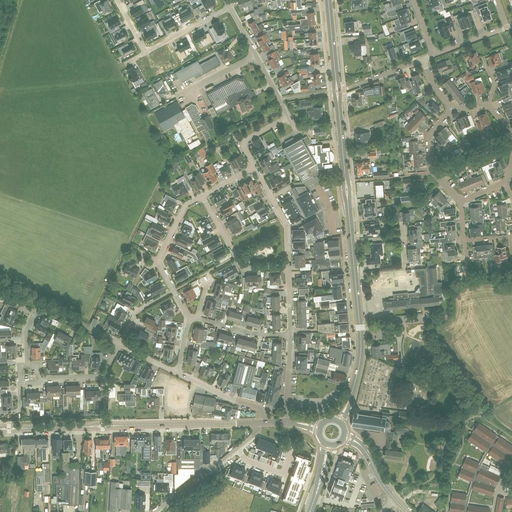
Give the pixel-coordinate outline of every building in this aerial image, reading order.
[(95,3),(97,7),(100,5),(103,11),(105,14),(107,13),(108,14),(111,12),(111,11),(106,1),(101,4),(100,0),(95,3)] [(138,6),(135,8),(131,10),(134,17),(145,11),(141,5),(144,3),(145,3),(143,0),(141,0),(136,3),(138,6)] [(216,4),(214,0),(210,0),(203,4),(205,10),(216,4)] [(247,5),(245,0),(238,0),(240,4),(239,4),(242,11),(244,10),(243,7),(247,5)] [(248,8),(255,6),(252,0),(245,0),(247,5),(248,8)] [(354,0),(352,0),(352,4),(351,4),(352,8),(353,7),(353,8),(363,7),(362,0),(354,0)] [(391,0),(392,3),(389,4),(390,6),(386,7),(387,11),(396,8),(395,5),(404,1),(403,0),(391,0)] [(444,9),(440,0),(428,0),(429,0),(428,1),(428,2),(429,4),(430,5),(430,4),(431,7),(434,6),(435,8),(437,7),(439,12),(442,11),(443,13),(446,12),(445,9),(444,9)] [(188,6),(183,9),(189,19),(191,18),(191,19),(194,17),(193,17),(194,16),(191,10),(194,8),(190,3),(188,4),(188,6)] [(481,13),(483,16),(484,21),(485,20),(486,21),(489,20),(489,19),(491,18),(490,14),(489,10),(488,10),(487,6),(483,8),(481,4),(475,7),(477,13),(480,12),(481,13)] [(397,15),(398,19),(409,15),(408,13),(409,12),(408,9),(407,9),(407,8),(397,12),(396,8),(387,11),(386,12),(388,17),(391,16),(391,14),(393,13),(394,16),(397,15)] [(188,21),(187,20),(189,19),(183,9),(175,13),(177,17),(178,19),(181,17),(184,22),(184,21),(185,22),(188,21)] [(475,24),(474,23),(472,17),(475,16),(473,10),(467,12),(468,15),(464,16),(468,27),(475,24)] [(167,18),(173,28),(178,25),(174,19),(177,17),(175,13),(174,11),(171,13),(172,15),(167,18)] [(453,16),(455,22),(459,21),(461,28),(468,26),(468,27),(464,16),(460,17),(459,14),(453,16)] [(395,32),(403,28),(402,24),(411,21),(411,20),(412,19),(411,16),(410,16),(409,15),(398,19),(400,22),(396,24),(397,26),(393,27),(395,32)] [(450,16),(446,18),(447,22),(445,23),(445,22),(443,23),(442,22),(440,23),(439,24),(440,25),(438,25),(439,30),(438,31),(439,33),(440,33),(441,33),(442,36),(449,34),(447,27),(449,27),(454,25),(450,16)] [(114,27),(118,25),(121,24),(120,23),(121,22),(119,19),(118,19),(117,17),(108,22),(110,25),(107,27),(111,33),(115,30),(114,27)] [(141,20),(137,22),(140,29),(145,26),(147,25),(148,28),(150,27),(155,25),(156,24),(154,20),(150,23),(147,17),(146,17),(141,20)] [(167,31),(173,28),(167,18),(159,22),(162,27),(165,26),(167,31)] [(248,24),(251,29),(258,25),(257,23),(260,21),(258,18),(248,24)] [(216,32),(212,34),(217,42),(223,39),(221,34),(224,32),(225,32),(224,31),(225,30),(222,25),(221,25),(219,21),(212,25),(213,27),(216,32)] [(354,30),(354,26),(357,26),(357,21),(345,23),(346,28),(345,28),(345,30),(346,30),(346,31),(354,30)] [(156,28),(155,25),(150,27),(151,30),(144,34),(145,35),(144,35),(146,38),(148,40),(157,35),(154,29),(156,28)] [(259,29),(258,25),(251,29),(254,34),(261,31),(264,29),(263,27),(259,29)] [(203,30),(200,32),(200,31),(196,33),(196,34),(193,36),(197,43),(201,41),(204,39),(207,44),(214,41),(209,32),(205,34),(203,30)] [(408,32),(407,30),(399,32),(401,35),(403,34),(406,40),(417,36),(415,30),(414,30),(408,32)] [(118,34),(116,31),(110,35),(112,39),(115,37),(118,43),(119,42),(119,43),(123,41),(122,40),(128,37),(127,35),(128,34),(126,31),(125,32),(125,31),(123,32),(118,34)] [(260,40),(258,41),(261,47),(267,43),(270,41),(266,33),(259,37),(260,40)] [(187,40),(183,42),(180,43),(177,45),(180,49),(176,52),(180,60),(187,56),(184,50),(191,47),(187,40)] [(358,44),(351,45),(351,52),(354,52),(354,56),(361,55),(361,51),(361,46),(365,46),(365,40),(358,41),(358,44)] [(419,41),(418,42),(413,44),(412,41),(404,44),(405,47),(408,46),(410,52),(422,47),(419,41)] [(270,48),(274,46),(273,44),(272,44),(269,46),(267,43),(261,47),(264,52),(270,49),(270,48)] [(125,48),(124,45),(118,48),(120,51),(123,49),(126,56),(135,51),(134,48),(135,48),(133,44),(132,45),(132,44),(129,45),(125,48)] [(393,45),(387,48),(386,45),(383,46),(385,52),(388,51),(391,58),(397,56),(393,45)] [(223,50),(218,53),(224,63),(233,58),(229,51),(225,53),(224,53),(223,50)] [(272,58),(268,60),(271,64),(278,61),(280,59),(275,51),(269,54),(272,58)] [(471,52),(462,55),(464,60),(467,59),(470,68),(467,70),(469,73),(478,70),(476,66),(475,67),(474,64),(480,62),(479,59),(478,59),(476,53),(472,54),(471,52)] [(500,63),(501,66),(508,63),(506,59),(504,60),(501,52),(489,56),(492,66),(500,63)] [(198,60),(176,72),(181,83),(195,76),(196,78),(221,65),(216,56),(200,64),(198,60)] [(281,67),(278,61),(271,64),(273,69),(274,68),(276,72),(282,69),(281,67)] [(444,74),(447,73),(453,71),(450,64),(447,66),(445,61),(437,65),(439,71),(443,70),(444,74)] [(497,68),(498,71),(496,72),(497,73),(496,73),(497,77),(498,77),(499,78),(501,77),(501,78),(509,75),(507,71),(511,68),(511,61),(508,63),(501,66),(497,68)] [(140,72),(137,74),(134,67),(127,71),(129,75),(128,76),(131,81),(132,80),(133,81),(136,79),(139,84),(145,81),(140,72)] [(285,74),(278,78),(280,82),(287,78),(286,76),(289,74),(288,71),(284,73),(285,74)] [(411,83),(413,90),(419,88),(418,85),(422,84),(420,78),(420,77),(419,74),(418,73),(415,74),(414,76),(412,76),(414,82),(411,83)] [(248,100),(251,99),(248,94),(251,93),(251,92),(243,78),(239,81),(237,77),(206,93),(213,106),(216,112),(211,114),(213,117),(239,103),(240,107),(243,113),(246,111),(252,107),(248,100)] [(411,88),(409,82),(409,80),(406,81),(404,77),(397,80),(401,89),(407,87),(408,89),(411,88)] [(511,77),(505,80),(501,81),(503,84),(499,86),(499,87),(498,87),(499,90),(501,90),(501,92),(499,93),(511,87),(511,77)] [(289,81),(287,78),(280,82),(283,87),(290,83),(290,84),(294,82),(292,79),(289,81)] [(321,83),(321,78),(313,79),(313,82),(309,83),(310,86),(315,85),(315,88),(322,88),(321,85),(321,84),(321,83)] [(162,79),(153,84),(160,97),(169,92),(162,79)] [(443,83),(447,88),(456,82),(455,80),(452,82),(449,79),(443,83)] [(300,80),(291,85),(293,89),(300,85),(300,80)] [(474,93),(477,92),(478,94),(485,91),(482,82),(477,84),(476,80),(470,83),(474,93)] [(447,88),(451,93),(457,89),(455,85),(457,83),(456,82),(447,88)] [(361,97),(367,96),(368,96),(368,94),(375,94),(375,86),(370,87),(370,88),(366,88),(366,89),(364,89),(364,91),(357,92),(357,91),(357,97),(353,97),(353,106),(362,105),(361,97)] [(502,99),(506,97),(508,100),(509,100),(511,98),(511,89),(511,88),(511,87),(499,93),(502,99)] [(460,92),(457,89),(451,93),(455,98),(466,90),(464,88),(460,92)] [(468,88),(466,90),(455,98),(459,103),(465,99),(462,95),(470,90),(468,88)] [(151,89),(140,95),(146,105),(148,103),(151,109),(159,104),(156,98),(151,89)] [(510,103),(505,105),(503,106),(503,107),(502,108),(504,111),(505,111),(505,112),(511,109),(511,98),(509,100),(510,103)] [(183,130),(181,131),(185,137),(189,135),(188,133),(194,130),(187,118),(186,118),(177,102),(155,113),(165,131),(179,123),(183,130)] [(428,102),(424,107),(429,111),(431,108),(436,113),(440,108),(433,102),(431,105),(428,102)] [(415,104),(409,110),(411,112),(414,110),(418,107),(415,104)] [(185,108),(199,132),(206,128),(207,130),(214,126),(208,115),(201,119),(201,120),(199,121),(198,118),(200,117),(193,105),(191,105),(185,108)] [(313,108),(309,109),(310,118),(314,118),(323,117),(322,107),(318,108),(318,107),(314,107),(313,107),(313,108)] [(416,115),(423,122),(425,120),(424,119),(426,117),(420,111),(416,115)] [(476,122),(478,126),(481,133),(486,131),(484,126),(490,123),(486,113),(478,116),(480,121),(476,122)] [(423,122),(416,115),(412,119),(418,124),(421,122),(422,123),(423,122)] [(469,121),(467,116),(467,115),(461,117),(465,127),(468,125),(470,128),(475,126),(472,120),(469,121)] [(459,126),(456,127),(458,133),(463,131),(462,128),(465,127),(461,117),(456,119),(459,126)] [(409,122),(416,129),(417,128),(416,127),(418,124),(412,119),(409,122)] [(409,122),(405,126),(411,132),(413,130),(414,131),(416,129),(409,122)] [(309,126),(302,126),(302,131),(315,130),(316,135),(324,134),(324,133),(325,132),(325,130),(324,130),(324,127),(318,127),(318,125),(311,125),(309,126)] [(443,129),(438,132),(445,141),(446,141),(444,140),(447,137),(450,142),(455,138),(450,131),(447,133),(443,129)] [(369,132),(356,134),(357,142),(366,141),(365,139),(370,139),(369,132)] [(439,143),(436,145),(434,147),(438,152),(445,146),(443,143),(445,141),(438,132),(438,133),(439,134),(435,138),(439,143)] [(486,134),(481,136),(485,145),(490,143),(486,134)] [(307,135),(303,137),(307,145),(311,143),(307,135)] [(308,146),(307,145),(303,137),(295,142),(293,137),(285,142),(287,146),(283,148),(297,173),(298,173),(303,182),(314,176),(317,174),(324,170),(325,170),(327,169),(328,173),(333,173),(332,162),(333,161),(334,160),(334,158),(334,156),(334,155),(333,153),(332,151),(330,151),(330,145),(323,146),(323,144),(308,146)] [(255,146),(252,148),(256,154),(258,153),(258,154),(265,150),(258,138),(253,142),(255,146)] [(201,144),(199,140),(188,146),(191,150),(201,144)] [(271,151),(265,154),(267,157),(260,161),(263,167),(270,163),(269,160),(274,157),(272,154),(271,151)] [(184,157),(188,163),(192,161),(188,154),(184,157)] [(230,162),(233,167),(233,168),(237,166),(238,168),(244,165),(239,156),(233,159),(233,160),(230,162)] [(493,163),(494,165),(498,176),(499,176),(497,173),(503,171),(502,168),(505,167),(502,159),(493,163)] [(370,173),(374,172),(373,166),(370,166),(370,161),(363,161),(364,164),(362,164),(362,163),(357,163),(357,164),(357,165),(357,166),(358,167),(358,171),(358,173),(358,174),(370,173)] [(173,170),(179,167),(176,162),(171,165),(173,170)] [(219,175),(222,173),(223,176),(231,172),(227,164),(224,166),(224,165),(223,165),(222,164),(221,164),(220,165),(218,162),(213,165),(219,175)] [(266,173),(269,171),(273,168),(275,171),(280,168),(277,162),(272,165),(270,163),(263,167),(266,173)] [(208,171),(204,173),(210,184),(217,180),(213,173),(216,171),(212,163),(206,167),(208,171)] [(492,179),(498,176),(494,165),(489,167),(488,164),(482,167),(483,170),(485,169),(487,175),(490,174),(492,179)] [(274,187),(278,185),(280,189),(291,183),(287,176),(282,179),(280,175),(281,175),(281,173),(280,171),(279,170),(274,173),(276,177),(270,180),(271,182),(271,183),(272,185),(273,186),(274,187)] [(478,175),(475,176),(479,186),(484,183),(479,170),(476,171),(478,175)] [(205,183),(202,179),(199,172),(193,176),(194,178),(191,180),(196,190),(198,189),(199,190),(201,189),(201,188),(202,187),(201,185),(205,183)] [(467,173),(473,188),(479,186),(475,176),(472,177),(470,174),(469,172),(467,173)] [(468,190),(473,188),(467,173),(465,174),(466,176),(465,176),(467,179),(464,181),(468,190)] [(179,184),(177,185),(173,188),(174,190),(173,190),(175,193),(176,193),(176,194),(180,192),(182,195),(181,195),(182,195),(188,192),(184,186),(188,184),(184,176),(177,180),(179,184)] [(463,192),(468,190),(464,181),(461,182),(459,177),(457,178),(458,179),(457,179),(463,192)] [(410,179),(404,179),(405,185),(410,185),(410,191),(421,190),(421,182),(411,183),(410,179)] [(245,182),(251,192),(254,190),(257,194),(259,193),(262,191),(261,191),(257,184),(256,182),(253,184),(251,180),(250,180),(248,181),(248,182),(246,183),(245,182)] [(239,186),(241,188),(238,190),(239,194),(243,200),(248,198),(246,194),(250,192),(250,193),(251,192),(245,182),(242,184),(242,183),(240,184),(240,185),(239,186)] [(392,191),(385,191),(384,184),(374,185),(375,197),(385,196),(392,196),(392,191)] [(292,188),(294,193),(307,216),(316,211),(315,208),(316,207),(314,203),(313,204),(311,199),(312,198),(309,194),(308,195),(306,193),(308,192),(308,191),(305,186),(294,187),(292,188)] [(439,191),(439,192),(434,195),(432,193),(428,197),(431,201),(434,199),(437,202),(443,196),(439,191)] [(214,199),(217,205),(222,202),(222,203),(227,200),(223,193),(219,195),(220,196),(214,199)] [(177,203),(175,202),(171,200),(172,197),(166,194),(164,199),(166,200),(167,202),(164,207),(173,211),(174,208),(175,208),(176,205),(176,204),(177,203)] [(290,196),(280,201),(283,207),(284,207),(290,218),(289,218),(293,224),(302,218),(290,196)] [(440,211),(445,206),(442,204),(447,200),(443,196),(437,202),(439,204),(436,207),(440,211)] [(364,207),(364,209),(377,208),(376,198),(366,199),(367,203),(361,203),(361,207),(364,207)] [(222,206),(223,209),(221,211),(221,212),(222,214),(223,214),(224,217),(233,212),(231,208),(235,206),(232,201),(225,204),(222,206)] [(263,202),(261,203),(257,205),(255,202),(248,206),(251,212),(254,210),(255,210),(256,209),(257,212),(267,207),(266,207),(264,205),(265,204),(264,203),(263,203),(263,202)] [(483,212),(482,209),(482,202),(476,203),(476,207),(470,207),(471,214),(479,213),(483,212)] [(442,212),(444,212),(444,216),(451,215),(455,214),(456,214),(455,208),(448,209),(448,207),(450,206),(448,203),(445,206),(440,211),(442,212)] [(259,223),(264,220),(263,217),(266,215),(270,213),(269,212),(270,211),(269,210),(268,209),(267,207),(257,212),(258,212),(260,214),(258,215),(259,216),(256,218),(259,223)] [(378,215),(377,208),(364,209),(364,212),(362,212),(362,216),(368,216),(368,220),(375,218),(375,215),(378,215)] [(168,216),(167,216),(169,214),(159,209),(156,214),(160,216),(158,220),(162,222),(162,223),(164,224),(165,223),(168,225),(171,218),(168,217),(168,216)] [(413,209),(407,210),(399,212),(400,216),(403,216),(403,221),(410,220),(410,216),(414,216),(413,209)] [(240,217),(238,214),(237,212),(231,215),(233,218),(229,220),(227,222),(230,227),(239,222),(241,221),(239,217),(240,217)] [(477,219),(478,223),(484,222),(483,216),(479,216),(479,213),(471,214),(471,220),(477,219)] [(316,218),(313,219),(303,225),(308,233),(312,231),(315,235),(324,231),(316,218)] [(201,220),(197,222),(199,226),(201,225),(204,232),(200,234),(203,240),(211,236),(209,232),(213,230),(211,226),(209,223),(207,219),(202,222),(201,220)] [(241,221),(239,222),(230,227),(233,233),(235,232),(239,230),(241,233),(247,229),(244,224),(243,225),(241,221)] [(449,225),(449,221),(440,222),(441,227),(444,227),(444,228),(446,228),(446,231),(448,231),(456,230),(455,224),(449,225)] [(164,228),(159,226),(153,222),(150,228),(154,230),(152,234),(161,238),(164,232),(162,231),(164,228)] [(192,223),(189,222),(187,226),(186,225),(185,225),(182,232),(189,235),(191,231),(194,232),(195,229),(192,223)] [(365,225),(365,226),(365,227),(366,228),(366,230),(367,230),(367,234),(375,233),(380,233),(379,223),(374,224),(374,222),(371,222),(371,224),(365,224),(365,225)] [(475,224),(475,227),(470,228),(471,235),(481,234),(480,229),(485,229),(484,223),(475,224)] [(317,239),(315,235),(312,231),(308,233),(303,225),(297,228),(297,230),(293,230),(293,232),(293,235),(293,237),(297,237),(300,237),(300,239),(308,239),(310,239),(312,242),(317,239)] [(415,229),(409,229),(409,235),(418,235),(420,234),(421,234),(421,231),(421,225),(415,226),(415,229)] [(444,235),(445,238),(435,239),(435,243),(438,242),(448,241),(451,241),(451,237),(457,237),(456,230),(448,231),(448,234),(444,235)] [(147,242),(145,246),(155,251),(155,250),(156,251),(158,247),(157,247),(158,245),(157,244),(157,243),(153,241),(155,238),(146,234),(143,240),(147,242)] [(182,235),(181,237),(179,237),(176,242),(185,247),(187,244),(190,245),(193,240),(182,235)] [(217,237),(215,239),(213,235),(203,241),(206,247),(209,245),(211,249),(221,244),(219,241),(220,240),(219,238),(218,238),(217,237)] [(410,241),(416,241),(416,244),(414,244),(422,244),(422,238),(418,238),(418,235),(409,235),(409,236),(408,236),(408,240),(410,240),(410,241)] [(308,243),(308,239),(300,239),(300,241),(294,241),(294,246),(295,246),(295,248),(299,248),(299,251),(305,251),(305,243),(308,243)] [(339,239),(314,242),(316,265),(318,266),(328,265),(328,268),(332,268),(331,264),(336,264),(337,266),(341,266),(341,265),(341,266),(341,264),(340,263),(341,263),(339,239)] [(441,246),(442,246),(443,252),(457,250),(455,250),(454,244),(449,245),(448,241),(438,242),(439,244),(439,245),(440,246),(441,246)] [(366,258),(365,259),(366,260),(367,264),(380,263),(380,255),(383,255),(382,243),(374,244),(374,247),(370,248),(371,257),(366,257),(366,258)] [(423,247),(422,244),(414,244),(414,248),(408,248),(408,254),(421,253),(420,248),(423,247)] [(494,259),(494,257),(493,251),(490,251),(489,244),(483,245),(484,257),(487,256),(487,257),(488,257),(489,260),(494,259)] [(481,257),(484,257),(483,245),(476,246),(477,252),(473,253),(474,259),(478,258),(481,257)] [(187,257),(188,254),(193,256),(195,261),(198,259),(196,254),(182,247),(181,250),(174,247),(173,247),(172,249),(172,250),(171,253),(181,258),(183,255),(187,257)] [(499,255),(495,255),(496,262),(503,261),(502,258),(506,257),(505,247),(498,248),(499,255)] [(223,249),(219,251),(217,249),(210,252),(212,255),(214,254),(217,260),(225,256),(224,255),(226,253),(223,249)] [(305,251),(302,251),(302,254),(295,254),(295,260),(305,260),(305,257),(310,256),(310,250),(305,251)] [(458,257),(457,250),(443,252),(445,252),(446,262),(452,261),(452,257),(458,257)] [(415,260),(415,264),(421,264),(421,253),(408,254),(409,260),(415,260)] [(171,259),(167,261),(172,271),(178,267),(175,261),(177,260),(178,259),(172,256),(171,259)] [(129,259),(124,269),(123,271),(135,277),(139,269),(133,266),(135,263),(129,259)] [(296,266),(301,266),(302,266),(302,270),(310,269),(310,263),(305,264),(305,260),(295,260),(296,266)] [(231,265),(227,268),(221,271),(225,276),(227,275),(228,276),(230,279),(239,274),(235,267),(233,269),(231,265)] [(179,273),(178,274),(175,276),(177,280),(180,279),(181,281),(188,277),(185,270),(186,269),(185,267),(178,271),(179,273)] [(438,283),(436,267),(415,269),(416,277),(419,277),(420,287),(419,287),(415,291),(415,292),(415,293),(408,293),(408,292),(393,294),(394,298),(389,298),(389,301),(383,301),(384,310),(393,309),(409,307),(440,304),(439,297),(442,296),(441,293),(442,293),(441,282),(438,283)] [(145,268),(140,275),(142,277),(144,280),(146,278),(148,282),(157,277),(154,270),(147,274),(147,273),(148,270),(145,268)] [(297,286),(307,285),(307,281),(312,281),(311,272),(302,273),(302,278),(297,278),(297,279),(296,280),(296,281),(296,282),(296,283),(296,284),(297,284),(297,286)] [(345,285),(344,274),(330,275),(331,286),(345,285)] [(262,288),(262,282),(258,282),(258,275),(252,276),(253,285),(256,284),(256,288),(262,288)] [(267,280),(267,288),(277,289),(277,284),(280,284),(280,275),(270,275),(270,280),(267,280)] [(247,276),(247,277),(247,282),(243,283),(244,289),(250,289),(250,286),(253,286),(253,285),(252,276),(247,276)] [(217,283),(216,288),(224,291),(227,292),(229,286),(232,287),(232,288),(235,289),(236,285),(226,282),(225,285),(217,283)] [(153,296),(160,292),(164,289),(160,283),(151,288),(153,292),(145,296),(148,301),(154,297),(153,296)] [(188,300),(191,299),(192,300),(194,299),(194,298),(195,297),(197,298),(201,290),(198,286),(193,289),(192,288),(184,293),(188,300)] [(321,303),(322,307),(330,306),(330,307),(337,306),(338,310),(347,309),(346,301),(329,303),(329,302),(338,301),(338,298),(342,297),(341,287),(333,288),(334,295),(329,295),(330,302),(329,302),(321,303)] [(222,297),(221,300),(222,300),(229,302),(229,300),(232,301),(232,299),(233,296),(231,296),(231,295),(224,293),(224,291),(216,288),(214,294),(222,297)] [(118,301),(125,304),(129,306),(130,303),(132,304),(135,298),(130,296),(131,294),(127,292),(126,294),(126,293),(124,297),(121,296),(118,301)] [(208,300),(206,306),(214,309),(215,306),(220,308),(222,300),(221,300),(214,298),(215,298),(214,301),(208,300)] [(2,310),(4,311),(14,317),(17,311),(15,309),(17,305),(16,305),(6,300),(4,304),(5,304),(2,310)] [(170,302),(161,307),(165,313),(169,319),(174,316),(171,310),(174,308),(170,302)] [(127,313),(126,312),(122,310),(124,306),(117,303),(114,309),(117,311),(115,315),(120,317),(119,318),(123,320),(123,319),(124,319),(127,313)] [(217,310),(214,309),(206,306),(204,313),(212,315),(212,316),(215,317),(217,310)] [(240,322),(242,317),(242,314),(239,313),(240,309),(237,308),(236,312),(234,320),(240,322)] [(11,323),(14,317),(4,311),(2,310),(0,313),(2,314),(5,316),(4,319),(11,323)] [(228,318),(234,320),(236,312),(230,310),(228,318)] [(249,313),(248,315),(247,318),(246,323),(252,325),(254,317),(251,316),(252,314),(249,313)] [(336,315),(330,315),(330,320),(339,319),(339,321),(348,320),(348,313),(344,313),(336,314),(336,315)] [(121,325),(120,324),(116,322),(117,320),(109,315),(106,321),(110,323),(109,326),(118,331),(119,330),(120,330),(121,327),(120,327),(121,325)] [(52,320),(43,316),(40,321),(38,320),(35,327),(44,332),(47,325),(49,325),(52,320)] [(146,328),(149,330),(155,333),(157,330),(158,327),(154,325),(155,321),(147,317),(144,324),(147,325),(146,328)] [(254,317),(252,325),(259,327),(261,319),(254,317)] [(160,319),(160,320),(159,326),(158,327),(157,330),(160,331),(161,326),(164,327),(165,320),(160,319)] [(164,327),(168,328),(167,332),(176,334),(177,327),(171,326),(172,321),(165,320),(164,327)] [(318,323),(318,332),(335,332),(349,331),(349,323),(335,325),(334,322),(318,323)] [(206,335),(203,335),(204,329),(195,327),(194,333),(206,335)] [(2,337),(7,337),(10,337),(10,330),(0,330),(0,335),(0,334),(0,341),(3,341),(2,337)] [(151,339),(156,341),(157,335),(154,334),(154,333),(149,331),(147,333),(141,330),(138,336),(146,340),(148,337),(151,339)] [(54,339),(60,342),(64,334),(58,331),(54,339)] [(176,334),(167,332),(166,339),(174,340),(176,334)] [(223,345),(224,342),(226,334),(220,332),(219,336),(216,335),(216,337),(215,341),(217,342),(218,340),(221,341),(221,344),(223,345)] [(310,336),(311,332),(306,332),(306,336),(298,336),(298,342),(310,343),(311,340),(310,340),(310,336)] [(193,339),(198,340),(203,341),(203,344),(208,345),(211,345),(213,346),(215,341),(214,342),(211,341),(210,342),(205,341),(206,335),(194,333),(193,339)] [(224,342),(228,343),(227,346),(230,347),(229,351),(231,352),(233,346),(234,343),(231,342),(232,338),(233,336),(230,335),(230,334),(227,333),(227,334),(226,334),(224,342)] [(335,333),(327,333),(327,341),(331,341),(331,344),(333,343),(333,345),(336,346),(335,333)] [(64,334),(60,342),(58,346),(67,350),(65,353),(68,354),(68,348),(69,345),(71,343),(67,341),(70,337),(64,334)] [(350,336),(336,337),(337,345),(341,345),(342,348),(351,347),(350,336)] [(243,347),(245,339),(238,338),(237,341),(236,345),(237,345),(243,347)] [(245,339),(243,347),(249,349),(251,341),(248,340),(248,339),(245,339)] [(2,348),(6,348),(6,351),(17,351),(16,345),(15,345),(10,345),(3,345),(3,341),(0,341),(0,345),(2,345),(2,348)] [(251,341),(249,349),(255,351),(257,343),(251,341)] [(164,355),(171,357),(173,348),(169,348),(170,344),(161,343),(156,342),(155,347),(165,349),(164,355)] [(39,347),(32,347),(32,357),(40,357),(40,352),(43,352),(43,343),(38,343),(39,347)] [(190,349),(189,356),(197,358),(197,354),(199,355),(200,346),(201,344),(198,343),(195,343),(193,350),(190,349)] [(380,355),(390,354),(389,344),(372,345),(373,355),(381,355),(380,355)] [(68,348),(68,354),(68,355),(69,355),(69,364),(73,363),(73,369),(79,369),(78,360),(78,355),(73,355),(72,345),(69,345),(68,348)] [(330,347),(329,355),(336,357),(335,362),(342,364),(350,365),(352,354),(348,353),(349,351),(330,347)] [(17,357),(17,351),(6,351),(6,355),(1,355),(1,357),(0,357),(0,361),(1,362),(1,358),(15,358),(15,357),(17,357)] [(94,356),(92,357),(92,366),(100,366),(99,360),(102,360),(102,352),(94,352),(94,356)] [(135,360),(134,361),(132,360),(132,359),(133,359),(122,353),(118,361),(129,366),(130,365),(132,366),(130,370),(135,373),(138,367),(140,362),(135,360)] [(310,353),(304,353),(304,356),(297,356),(297,362),(307,363),(307,359),(310,359),(310,353)] [(81,360),(78,360),(79,369),(84,369),(84,363),(87,363),(87,355),(81,355),(81,360)] [(240,385),(238,394),(244,396),(245,396),(254,399),(257,388),(259,382),(255,381),(253,381),(254,376),(258,360),(240,355),(232,383),(240,385)] [(196,361),(197,358),(189,356),(187,363),(196,364),(195,368),(198,369),(201,363),(196,361)] [(318,358),(315,373),(327,376),(330,361),(318,358)] [(48,361),(48,364),(48,371),(58,371),(58,367),(62,367),(62,361),(48,361)] [(296,369),(299,369),(303,369),(303,372),(309,373),(309,369),(307,369),(307,363),(297,362),(296,369)] [(141,375),(144,377),(142,381),(146,383),(144,387),(150,387),(153,382),(150,380),(151,379),(154,373),(150,371),(152,369),(145,365),(145,367),(143,366),(141,370),(143,371),(141,375)] [(283,371),(279,370),(279,366),(275,365),(270,385),(271,385),(266,402),(269,403),(269,404),(273,405),(273,404),(274,404),(273,406),(277,407),(278,403),(276,403),(277,400),(278,400),(280,393),(279,393),(280,390),(281,390),(281,387),(279,387),(280,383),(281,383),(282,378),(282,377),(283,371)] [(206,374),(210,376),(214,369),(208,366),(207,368),(203,366),(199,374),(205,377),(206,374)] [(335,380),(340,381),(343,382),(345,375),(335,372),(333,379),(328,378),(328,381),(335,383),(335,380)] [(218,383),(218,384),(220,385),(221,384),(224,386),(225,384),(226,384),(231,375),(227,373),(225,378),(221,376),(218,383)] [(263,392),(264,391),(264,388),(267,378),(262,377),(261,378),(260,383),(258,391),(257,394),(258,394),(256,399),(257,399),(257,400),(262,401),(262,400),(264,401),(264,400),(266,393),(263,392)] [(0,392),(1,392),(1,388),(8,388),(8,381),(0,380),(0,392)] [(43,390),(43,400),(43,402),(47,402),(47,399),(49,399),(50,398),(50,395),(53,395),(53,386),(47,386),(47,390),(43,390)] [(63,404),(63,395),(63,392),(59,392),(59,386),(53,386),(53,395),(59,395),(59,404),(63,404)] [(159,401),(162,401),(162,395),(164,395),(164,389),(156,389),(156,397),(151,397),(151,408),(159,407),(159,401)] [(6,392),(1,392),(0,392),(0,398),(2,398),(2,402),(12,402),(11,396),(6,396),(6,392)] [(43,410),(43,402),(43,400),(40,400),(39,392),(33,393),(33,402),(37,402),(37,408),(39,408),(39,410),(43,410)] [(29,402),(33,402),(33,393),(26,393),(27,401),(23,401),(23,406),(29,406),(29,402)] [(130,393),(125,394),(118,394),(118,401),(126,401),(126,406),(135,406),(135,397),(133,397),(133,393),(130,393)] [(195,395),(193,408),(192,414),(210,417),(211,416),(229,419),(230,419),(233,419),(236,419),(238,409),(232,408),(232,405),(227,404),(228,404),(216,401),(216,398),(195,395)] [(12,402),(2,402),(2,406),(0,406),(0,413),(6,413),(6,409),(12,409),(12,402)] [(400,411),(399,418),(408,419),(409,413),(400,411)] [(358,413),(354,412),(352,426),(369,428),(369,430),(380,432),(380,430),(385,431),(386,431),(388,440),(386,450),(385,456),(401,459),(402,452),(395,451),(395,448),(391,448),(394,432),(390,432),(391,426),(390,426),(390,423),(391,423),(390,423),(389,422),(390,421),(395,422),(395,416),(389,415),(390,413),(383,412),(382,415),(371,413),(371,415),(358,413)] [(479,423),(474,430),(467,440),(485,452),(482,457),(479,463),(466,457),(458,476),(471,482),(469,489),(468,494),(452,492),(449,511),(452,511),(488,511),(489,508),(468,505),(469,500),(470,494),(472,489),(492,496),(495,487),(496,485),(500,476),(487,470),(488,467),(482,464),(482,463),(485,458),(488,453),(505,465),(511,455),(511,445),(499,437),(496,435),(479,423)] [(397,427),(396,433),(407,435),(408,428),(397,427)] [(220,446),(220,443),(220,434),(211,434),(211,443),(214,443),(214,446),(217,446),(220,446)] [(220,443),(220,446),(226,446),(226,443),(229,443),(229,438),(230,438),(231,437),(231,435),(230,434),(229,434),(220,434),(220,443)] [(151,456),(151,459),(158,459),(158,447),(161,447),(161,444),(161,435),(154,435),(154,444),(154,447),(155,447),(155,456),(151,456)] [(121,459),(121,454),(126,454),(126,444),(127,444),(127,436),(114,436),(115,445),(116,445),(116,455),(115,456),(115,458),(116,459),(121,459)] [(134,436),(134,446),(134,447),(141,447),(141,459),(151,459),(151,456),(151,441),(146,441),(146,437),(134,436)] [(25,469),(25,464),(30,464),(29,456),(27,456),(27,454),(32,454),(32,451),(32,447),(34,447),(34,438),(21,439),(21,447),(24,447),(24,451),(23,451),(24,456),(21,456),(21,462),(19,464),(19,467),(20,469),(25,469)] [(52,438),(52,448),(52,455),(58,455),(59,448),(60,448),(61,438),(52,438)] [(260,438),(256,446),(262,449),(265,440),(262,439),(260,438)] [(84,452),(87,452),(87,454),(91,454),(91,447),(92,447),(92,443),(91,443),(91,439),(85,439),(85,443),(84,443),(84,452)] [(169,450),(169,454),(176,454),(176,446),(173,446),(173,439),(166,439),(166,450),(169,450)] [(203,464),(203,463),(210,463),(210,451),(203,451),(203,446),(200,446),(200,444),(200,439),(183,439),(183,443),(177,443),(177,451),(178,451),(178,458),(177,458),(178,468),(178,474),(187,474),(190,474),(194,474),(194,468),(197,468),(197,464),(200,464),(203,464)] [(56,484),(56,503),(63,504),(78,504),(79,483),(78,462),(69,462),(69,452),(70,452),(70,448),(71,448),(71,440),(64,440),(63,440),(63,445),(64,444),(64,452),(62,452),(62,475),(55,476),(53,478),(53,484),(56,484)] [(262,449),(268,451),(271,442),(265,440),(262,449)] [(276,444),(271,442),(268,451),(272,452),(272,455),(275,446),(276,444)] [(281,456),(283,451),(283,450),(280,449),(281,448),(275,446),(272,455),(277,457),(278,455),(281,456)] [(281,498),(294,503),(295,500),(298,501),(300,496),(299,496),(297,495),(298,492),(300,493),(304,483),(305,483),(306,479),(306,478),(308,472),(309,472),(310,468),(307,467),(308,464),(307,463),(308,461),(310,462),(310,461),(312,457),(304,455),(296,452),(295,456),(294,459),(297,460),(298,457),(300,458),(294,474),(292,473),(290,478),(292,478),(285,496),(284,496),(283,495),(281,498)] [(353,476),(350,475),(354,465),(353,462),(352,462),(342,459),(340,460),(334,475),(339,477),(345,479),(348,480),(348,479),(351,480),(353,476)] [(232,470),(229,469),(227,475),(236,479),(240,467),(238,467),(238,466),(235,465),(235,466),(234,465),(233,469),(232,470)] [(240,467),(236,479),(244,482),(246,476),(244,475),(244,473),(246,470),(245,469),(242,467),(242,468),(240,467)] [(250,477),(248,476),(245,482),(254,485),(258,474),(256,474),(256,473),(253,471),(253,472),(252,472),(251,476),(250,477)] [(168,482),(172,482),(172,474),(168,474),(168,476),(163,476),(163,483),(156,483),(156,485),(154,485),(154,489),(156,489),(156,491),(168,491),(168,482)] [(190,477),(190,474),(187,474),(178,474),(174,474),(174,488),(175,488),(190,477)] [(258,474),(254,485),(262,489),(265,483),(262,482),(262,480),(264,476),(263,476),(264,475),(260,474),(260,475),(258,474)] [(335,478),(334,482),(335,483),(333,490),(331,490),(330,493),(343,498),(346,490),(344,490),(347,483),(344,482),(345,479),(339,477),(338,479),(335,478)] [(264,489),(272,492),(276,481),(274,480),(275,480),(272,478),(271,479),(269,483),(269,484),(266,483),(264,489)] [(281,495),(283,489),(280,488),(281,487),(282,483),(282,482),(279,481),(278,482),(276,481),(272,492),(281,495)] [(111,482),(109,511),(110,511),(115,511),(116,507),(130,508),(131,489),(122,489),(123,483),(119,483),(119,482),(111,482)] [(436,511),(426,505),(425,506),(415,498),(417,495),(415,493),(413,496),(413,495),(412,496),(407,502),(414,507),(413,508),(416,510),(417,509),(420,511),(436,511)] [(139,507),(139,508),(141,508),(141,507),(144,508),(145,495),(136,494),(136,507),(139,507)] [(498,497),(495,511),(501,511),(504,498),(498,497)] [(430,506),(436,510),(441,503),(435,498),(430,506)] [(63,504),(56,503),(51,503),(51,511),(63,511),(63,504)]
